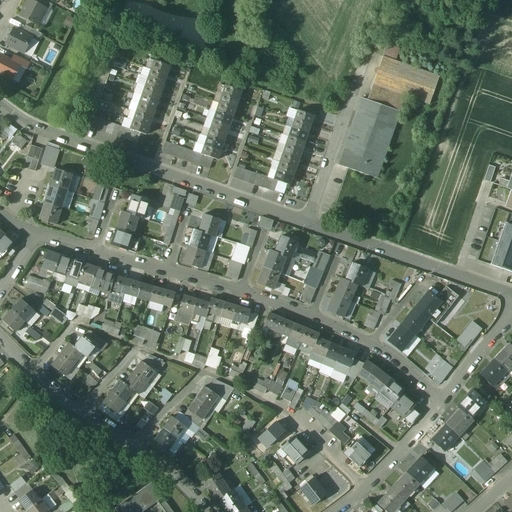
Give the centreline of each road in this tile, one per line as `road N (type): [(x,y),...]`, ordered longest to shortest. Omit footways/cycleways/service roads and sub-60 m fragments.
road 1 (residential): [(307,222),(81,146),(0,106)]
road 2 (residential): [(307,222),(357,69)]
road 3 (residential): [(456,276),(307,222)]
